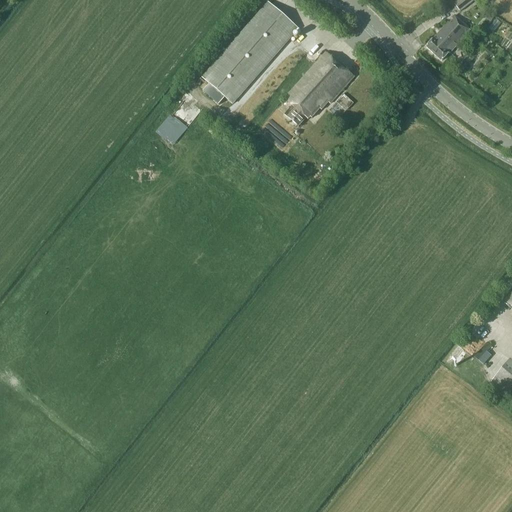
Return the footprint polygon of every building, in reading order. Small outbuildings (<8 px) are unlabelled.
[(474,0),(458,0),(454,3),(461,12),(475,1),(474,0)] [(439,16),(449,9),(445,3),(435,10),(439,16)] [(298,29),(269,4),(203,79),(209,85),(203,92),(218,105),(224,98),(232,105),(298,29)] [(471,29),(454,15),(426,47),(441,60),(449,51),(450,53),(471,29)] [(354,78),(326,53),(285,99),(294,107),(287,116),(298,127),(306,118),(309,120),(311,118),(312,118),(320,109),(322,110),(329,102),(331,103),(354,78)] [(178,107),(163,127),(181,140),(196,120),(178,107)] [(511,292),(503,304),(511,311),(511,292)] [(487,343),(474,358),(478,362),(491,347),(487,343)] [(511,362),(511,361),(491,386),(511,403),(511,362)]
